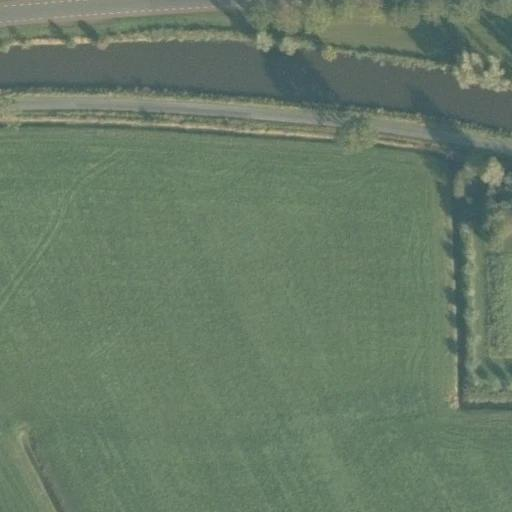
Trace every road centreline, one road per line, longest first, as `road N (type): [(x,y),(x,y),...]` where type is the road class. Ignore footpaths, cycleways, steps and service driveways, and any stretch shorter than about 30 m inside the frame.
road 1 (unclassified): [(0,107),(213,110),(389,128),(511,151)]
road 2 (secondary): [(0,17),(270,0)]
